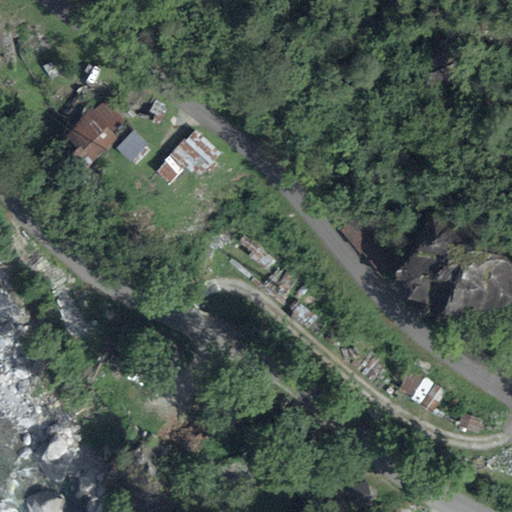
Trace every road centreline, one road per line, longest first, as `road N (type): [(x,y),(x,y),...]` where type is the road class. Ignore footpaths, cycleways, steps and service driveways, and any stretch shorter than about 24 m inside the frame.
road 1 (tertiary): [(472,511),(408,476),(208,333),(109,282),(53,239),(0,178)]
road 2 (track): [(511,439),(460,444),(403,417),(293,334),(252,288),(220,287),(201,297),(189,323)]
